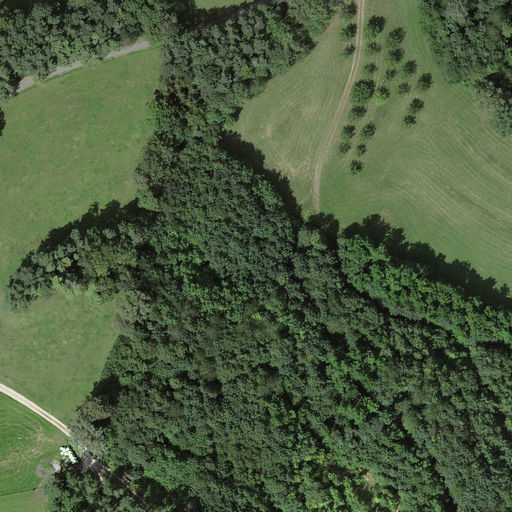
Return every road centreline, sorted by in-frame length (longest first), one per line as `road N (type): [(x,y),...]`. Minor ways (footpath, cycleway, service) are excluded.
road 1 (track): [(361,0),(351,84),(315,178),(323,249),(341,278),(373,304),(511,385)]
road 2 (track): [(451,511),(428,451),(359,384),(298,285),(291,250),(315,192)]
road 3 (unclassified): [(0,98),(267,0)]
road 4 (track): [(116,511),(83,448),(0,389)]
